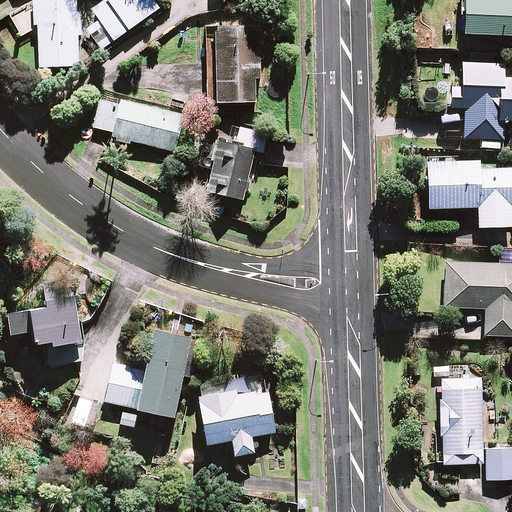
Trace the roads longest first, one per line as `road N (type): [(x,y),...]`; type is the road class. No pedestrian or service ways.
road 1 (residential): [(0,128),(80,204),(158,249),(256,276),(345,284)]
road 2 (tertiary): [(345,284),(346,0)]
road 3 (tertiary): [(359,511),(345,284)]
